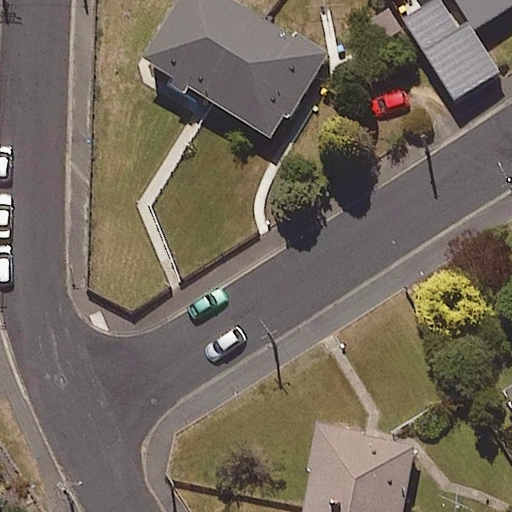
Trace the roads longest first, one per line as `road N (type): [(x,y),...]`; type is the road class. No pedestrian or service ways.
road 1 (residential): [(84,417),(511,144)]
road 2 (residential): [(39,0),(20,126),(32,315),(84,417)]
